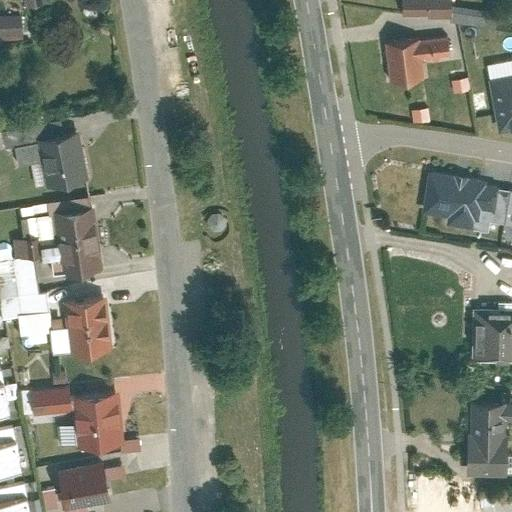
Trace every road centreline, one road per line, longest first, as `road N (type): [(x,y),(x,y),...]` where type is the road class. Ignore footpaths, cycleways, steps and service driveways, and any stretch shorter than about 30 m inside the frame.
road 1 (residential): [(182,511),(176,331),(134,0)]
road 2 (tertiary): [(328,141),(366,408),(370,511)]
road 3 (residential): [(328,141),(387,131),(511,152)]
road 4 (tertiary): [(306,0),(328,141)]
